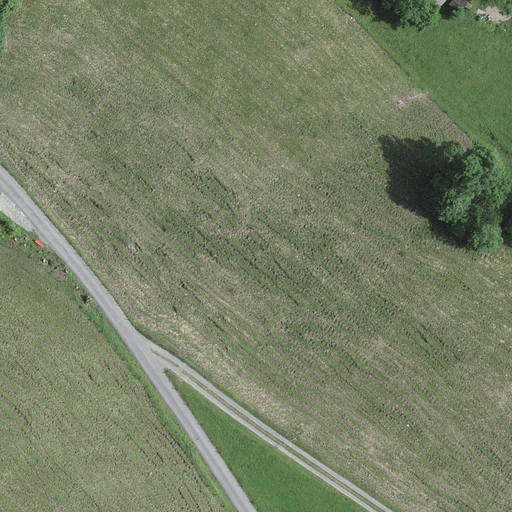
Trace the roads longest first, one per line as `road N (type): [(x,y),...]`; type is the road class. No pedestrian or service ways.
road 1 (track): [(0,175),(135,342),(249,511)]
road 2 (track): [(135,342),(383,511)]
